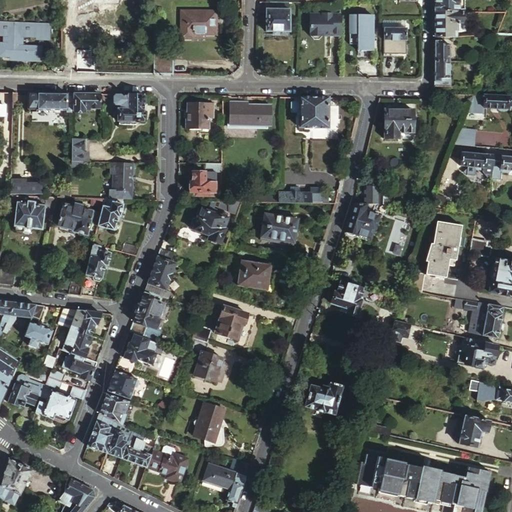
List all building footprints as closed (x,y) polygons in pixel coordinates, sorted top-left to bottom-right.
[(458,0),(435,0),(435,9),(435,11),(458,12),(458,0)] [(288,3),(270,2),(270,9),(266,9),(265,30),(289,30),(290,9),(288,9),(288,3)] [(214,10),(180,9),(180,37),(191,38),(191,33),(214,33),(214,10)] [(462,12),(458,12),(435,11),(434,37),(457,38),(457,34),(459,34),(458,27),(462,27),(462,12)] [(340,36),(341,14),(310,13),(309,35),(313,39),(318,39),(322,35),(322,33),(330,33),(329,36),(340,36)] [(374,15),(350,14),(349,45),(357,45),(357,51),(373,51),(374,15)] [(51,25),(0,23),(0,35),(3,36),(3,44),(0,44),(0,57),(9,58),(9,62),(32,63),(32,59),(41,59),(42,47),(22,46),(23,37),(50,38),(51,25)] [(384,29),(384,43),(406,43),(406,30),(384,29)] [(434,53),(434,61),(450,61),(451,44),(443,44),(443,42),(434,42),(434,53)] [(406,43),(384,43),(383,54),(405,56),(406,43)] [(373,51),(357,51),(357,61),(372,61),(373,51)] [(152,53),(152,74),(170,75),(170,53),(152,53)] [(434,61),(434,86),(450,87),(450,61),(434,61)] [(67,94),(30,93),(27,93),(26,108),(36,108),(67,109),(67,94)] [(99,94),(72,94),(72,110),(84,111),(84,108),(98,108),(99,94)] [(143,95),(120,94),(120,120),(143,121),(143,95)] [(511,96),(483,95),(473,94),(472,95),(471,100),(466,113),(482,113),(482,109),(497,109),(497,111),(497,112),(507,112),(507,107),(511,107),(511,96)] [(327,96),(299,96),(298,100),(291,100),(290,111),(299,111),(298,125),(327,125),(327,118),(337,118),(337,105),(327,105),(327,96)] [(246,101),(231,101),(230,124),(269,125),(269,105),(246,104),(246,101)] [(215,103),(184,103),(184,128),(209,128),(209,113),(215,113),(215,103)] [(412,109),(384,109),(384,137),(412,138),(412,109)] [(454,144),(473,146),(474,131),(460,129),(454,144)] [(84,139),(71,139),(70,162),(76,162),(82,162),(82,153),(84,153),(84,139)] [(459,166),(463,166),(474,168),(473,169),(474,170),(483,171),(483,172),(488,178),(489,177),(490,177),(492,166),(493,156),(461,153),(459,166)] [(511,158),(493,156),(492,166),(490,179),(498,180),(499,172),(500,173),(508,174),(509,173),(509,171),(511,171),(511,158)] [(134,163),(110,162),(109,173),(112,173),(111,190),(133,190),(134,163)] [(207,163),(192,163),(193,182),(191,182),(190,192),(200,192),(200,195),(214,196),(213,192),(216,192),(216,171),(206,170),(207,163)] [(463,166),(459,171),(461,174),(463,176),(465,177),(467,178),(468,179),(471,179),(472,180),(473,180),(474,170),(473,169),(474,168),(463,166)] [(362,203),(374,203),(377,203),(378,188),(379,185),(365,184),(362,203)] [(9,185),(9,196),(39,197),(39,189),(33,189),(33,186),(9,185)] [(286,193),(276,193),(276,199),(268,199),(268,202),(318,203),(318,188),(307,188),(307,193),(296,193),(296,187),(286,187),(286,193)] [(378,188),(377,203),(389,203),(391,189),(378,188)] [(435,200),(443,203),(446,195),(438,192),(435,200)] [(48,219),(52,197),(39,197),(9,196),(7,208),(13,209),(13,233),(14,233),(14,234),(16,236),(21,236),(23,234),(23,232),(40,233),(40,212),(45,212),(45,219),(48,219)] [(124,199),(103,199),(100,215),(97,225),(97,227),(113,231),(116,217),(119,218),(124,199)] [(237,214),(241,202),(229,202),(229,211),(237,214)] [(362,203),(354,203),(346,227),(345,231),(357,236),(358,234),(370,238),(374,228),(371,228),(376,214),(371,212),(374,203),(362,203)] [(97,225),(100,215),(77,209),(78,206),(71,204),(69,207),(58,205),(53,227),(86,235),(89,222),(97,225)] [(218,216),(202,210),(201,212),(200,212),(197,218),(199,219),(194,230),(210,237),(210,240),(220,244),(226,229),(225,228),(228,220),(222,217),(222,214),(219,213),(218,216)] [(298,218),(265,213),(261,238),(294,243),(298,218)] [(407,288),(421,291),(424,275),(444,278),(447,265),(454,266),(461,226),(436,222),(432,244),(430,244),(424,261),(427,262),(424,274),(411,272),(407,288)] [(488,243),(471,240),(469,256),(490,259),(492,249),(487,247),(488,243)] [(136,257),(139,248),(124,243),(121,253),(136,257)] [(99,247),(92,245),(86,274),(92,275),(92,276),(92,278),(92,279),(98,280),(99,280),(100,277),(102,278),(105,265),(106,265),(109,252),(99,249),(99,247)] [(160,250),(157,257),(173,263),(176,256),(160,250)] [(157,257),(145,291),(161,297),(169,300),(172,293),(166,291),(170,281),(171,281),(174,277),(171,276),(176,264),(173,263),(157,257)] [(489,294),(511,298),(511,262),(495,259),(493,272),(491,273),(490,280),(492,281),(489,294)] [(270,266),(241,262),(238,286),(247,288),(248,285),(266,288),(270,266)] [(15,267),(0,264),(0,283),(13,285),(15,267)] [(80,295),(95,297),(99,280),(98,280),(92,279),(92,278),(92,276),(92,275),(86,274),(84,278),(80,295)] [(68,294),(80,295),(84,278),(73,275),(68,294)] [(367,298),(369,289),(340,281),(337,293),(335,292),(332,305),(347,309),(346,314),(356,317),(362,297),(367,298)] [(400,297),(371,290),(369,298),(381,301),(380,307),(396,311),(400,297)] [(161,297),(145,291),(132,326),(130,331),(136,333),(144,335),(147,327),(154,330),(164,305),(158,303),(161,297)] [(464,306),(465,300),(463,299),(455,298),(454,304),(464,306)] [(501,314),(503,307),(465,300),(464,306),(463,308),(473,310),(469,333),(497,339),(502,314),(501,314)] [(11,302),(0,301),(0,315),(3,316),(1,319),(0,321),(0,331),(0,332),(11,302)] [(35,305),(11,302),(0,332),(5,333),(10,320),(10,317),(30,319),(35,305)] [(44,306),(35,305),(30,319),(23,336),(29,339),(27,345),(35,347),(37,341),(45,345),(50,331),(36,326),(44,306)] [(248,313),(224,305),(215,332),(238,340),(242,325),(244,325),(248,313)] [(57,324),(69,328),(75,310),(62,308),(57,324)] [(69,328),(89,335),(94,324),(95,324),(99,312),(88,311),(75,310),(69,328)] [(406,338),(409,324),(394,320),(384,353),(393,355),(398,342),(400,342),(401,336),(406,338)] [(209,330),(197,325),(193,338),(205,342),(209,330)] [(85,346),(89,335),(69,328),(61,350),(65,351),(82,357),(86,347),(85,346)] [(166,343),(144,335),(136,333),(133,344),(130,342),(125,357),(135,360),(136,357),(153,363),(157,353),(153,351),(155,347),(164,350),(166,343)] [(205,342),(193,338),(190,347),(201,351),(193,373),(214,381),(222,357),(206,352),(208,343),(205,342)] [(496,346),(496,345),(469,339),(467,351),(465,351),(464,357),(458,356),(456,368),(480,371),(480,367),(492,369),(494,355),(496,355),(497,355),(499,347),(498,346),(496,346)] [(65,351),(61,350),(57,348),(53,360),(58,362),(60,356),(63,358),(65,351)] [(21,358),(17,355),(13,353),(10,358),(0,351),(0,350),(1,349),(0,349),(0,405),(18,364),(21,358)] [(89,381),(96,362),(82,357),(65,351),(63,358),(59,367),(78,374),(77,376),(89,381)] [(121,355),(116,368),(130,373),(134,371),(136,364),(135,360),(125,357),(121,355)] [(375,379),(381,357),(364,355),(358,374),(375,379)] [(30,362),(21,358),(18,364),(28,367),(30,362)] [(63,375),(50,370),(47,377),(61,382),(63,375)] [(115,371),(107,392),(130,399),(134,387),(136,388),(139,381),(136,380),(137,379),(115,371)] [(36,389),(34,394),(36,395),(40,396),(41,393),(44,385),(29,380),(28,376),(22,374),(18,376),(15,383),(21,386),(22,382),(26,383),(25,387),(28,388),(29,386),(36,389)] [(61,382),(47,377),(44,385),(41,393),(40,396),(33,415),(40,417),(39,418),(50,422),(52,416),(57,418),(55,422),(57,425),(61,426),(64,424),(65,422),(67,422),(75,401),(47,391),(49,387),(57,390),(61,382)] [(342,385),(329,381),(327,387),(322,385),(321,388),(309,384),(302,406),(332,415),(342,385)] [(511,403),(511,389),(473,381),(471,388),(480,391),(479,395),(485,396),(486,394),(496,396),(495,401),(502,401),(502,402),(511,403)] [(15,383),(13,382),(5,401),(18,405),(20,401),(32,405),(36,395),(34,394),(36,389),(29,386),(28,388),(25,387),(26,383),(22,382),(21,386),(15,383)] [(82,399),(86,391),(72,386),(69,395),(82,399)] [(99,415),(117,422),(123,424),(127,415),(124,414),(129,403),(106,394),(99,415)] [(224,411),(204,403),(193,436),(207,441),(210,433),(215,435),(224,411)] [(114,429),(117,422),(99,415),(92,431),(87,447),(105,453),(114,429)] [(19,430),(26,434),(31,421),(23,417),(19,430)] [(489,423),(464,417),(458,445),(476,449),(480,434),(486,435),(489,423)] [(123,424),(117,422),(114,429),(130,435),(133,428),(123,424)] [(362,430),(372,432),(390,436),(391,429),(364,423),(362,430)] [(105,453),(121,459),(130,435),(114,429),(105,453)] [(360,429),(353,452),(355,452),(356,446),(365,448),(363,454),(366,455),(372,432),(362,430),(360,429)] [(121,459),(146,468),(154,445),(155,444),(130,435),(121,459)] [(154,445),(146,468),(166,475),(165,479),(179,485),(188,460),(173,455),(172,458),(156,452),(158,447),(154,445)] [(355,452),(363,454),(365,448),(356,446),(355,452)] [(477,511),(482,490),(486,491),(490,471),(467,467),(465,477),(440,472),(440,470),(420,466),(420,468),(404,465),(404,463),(366,455),(364,463),(361,462),(349,511),(477,511)] [(7,456),(0,484),(0,496),(5,500),(8,489),(18,495),(31,470),(7,456)] [(234,509),(248,466),(232,460),(228,473),(206,465),(200,482),(226,491),(222,502),(230,504),(229,508),(234,509)] [(82,485),(70,478),(66,487),(64,492),(59,498),(55,503),(62,507),(57,511),(68,511),(73,506),(76,502),(79,496),(77,494),(82,485)] [(73,506),(68,511),(81,511),(94,497),(93,491),(82,485),(77,494),(79,496),(76,502),(73,506)] [(261,485),(256,500),(260,501),(261,500),(266,487),(261,485)] [(481,511),(486,491),(482,490),(477,511),(481,511)] [(263,511),(266,511),(269,503),(261,500),(260,501),(256,500),(253,509),(263,511)] [(136,511),(116,502),(109,503),(108,505),(114,510),(113,511),(136,511)]
